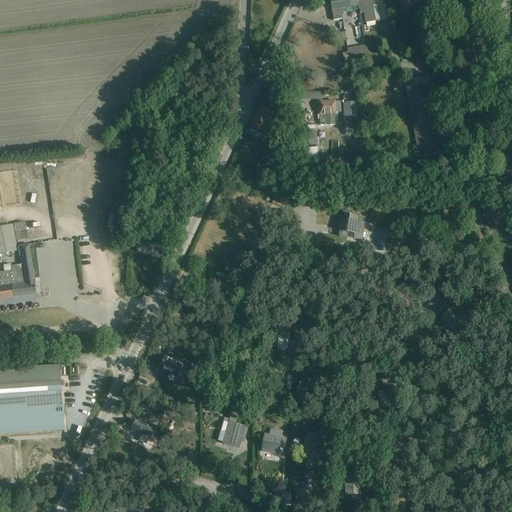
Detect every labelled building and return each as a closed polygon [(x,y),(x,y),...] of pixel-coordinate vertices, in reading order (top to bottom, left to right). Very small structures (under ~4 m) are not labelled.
[(359,7),(357,0),(330,0),(333,20),(342,18),(341,12),(358,9),(358,7),(359,7)] [(365,22),(380,19),(377,4),(375,4),(374,0),(357,0),(359,7),(360,13),(364,12),(365,22)] [(406,16),(422,13),(421,6),(419,6),(417,0),(400,0),(403,10),(405,10),(406,16)] [(399,53),(406,51),(403,40),(397,42),(399,53)] [(362,42),(348,48),(352,56),(365,50),(362,42)] [(487,67),(488,81),(497,80),(497,74),(499,73),(498,69),(496,69),(496,66),(487,67)] [(453,86),(468,84),(466,67),(451,69),(453,86)] [(420,159),(446,154),(433,87),(432,87),(430,75),(410,78),(411,85),(406,86),(407,92),(406,92),(420,159)] [(295,89),(313,89),(313,80),(296,79),(295,89)] [(508,83),(500,85),(501,95),(510,94),(509,88),(511,88),(511,85),(509,85),(508,83)] [(454,86),(443,88),(444,95),(446,95),(447,100),(454,99),(453,92),(456,92),(455,87),(454,87),(454,86)] [(320,124),(335,124),(335,109),(337,109),(337,112),(342,112),(342,109),(341,109),(340,102),(320,102),(320,124)] [(342,137),(363,134),(360,113),(356,113),(356,112),(357,112),(357,109),(355,110),(354,102),(344,102),(344,112),(349,111),(350,113),(344,113),(345,119),(344,119),(344,125),(341,126),(342,137)] [(266,136),(276,112),(260,105),(249,129),(266,136)] [(452,136),(466,134),(463,116),(449,118),(452,136)] [(308,129),(309,143),(318,142),(316,128),(308,129)] [(322,146),(299,148),(301,162),(323,159),(322,146)] [(356,160),(342,159),(342,168),(356,169),(356,160)] [(303,202),(312,202),(312,187),(303,187),(303,202)] [(182,203),(172,199),(169,209),(179,213),(182,203)] [(354,239),(362,240),(365,217),(340,214),(338,231),(340,231),(339,236),(354,238),(354,239)] [(136,251),(163,254),(164,241),(145,239),(147,220),(137,219),(134,238),(138,239),(136,251)] [(13,223),(16,239),(28,238),(26,229),(25,229),(24,221),(13,223)] [(0,253),(18,250),(13,223),(1,226),(0,225),(0,253)] [(0,298),(36,293),(30,243),(17,245),(19,256),(20,256),(21,263),(11,265),(11,263),(3,264),(4,271),(0,270),(0,298)] [(436,310),(443,317),(440,319),(454,335),(467,324),(452,308),(451,309),(445,302),(436,310)] [(239,323),(235,333),(244,336),(247,325),(239,323)] [(272,325),(270,342),(278,343),(277,349),(288,350),(288,341),(289,341),(290,326),(272,325)] [(176,374),(180,360),(165,356),(161,369),(176,374)] [(266,402),(276,407),(282,398),(276,394),(287,368),(276,365),(272,363),(263,383),(273,388),(266,402)] [(0,433),(63,429),(59,365),(0,369),(0,433)] [(383,379),(396,377),(395,368),(382,370),(383,379)] [(403,408),(397,388),(377,393),(382,410),(389,408),(390,412),(403,408)] [(313,398),(317,400),(319,396),(326,399),(329,393),(320,389),(318,393),(316,392),(313,398)] [(215,402),(214,394),(213,394),(212,390),(205,390),(205,395),(204,395),(205,404),(215,402)] [(219,440),(239,446),(240,441),(244,442),(248,428),(245,427),(245,425),(236,423),(238,416),(231,414),(225,432),(221,431),(219,440)] [(129,429),(149,438),(153,430),(132,422),(129,429)] [(283,430),(271,427),(270,433),(282,436),(283,430)] [(262,450),(279,453),(280,447),(285,448),(287,438),(265,433),(262,450)] [(305,456),(319,457),(320,435),(307,434),(306,438),(304,438),(303,449),(306,449),(305,456)] [(422,435),(409,435),(409,449),(422,449),(422,435)] [(361,483),(360,473),(344,474),(345,496),(361,495),(361,494),(369,494),(369,482),(361,483)] [(296,500),(307,499),(307,488),(296,488),(296,500)] [(292,506),(291,491),(279,491),(278,506),(292,506)] [(98,499),(91,496),(89,502),(95,505),(98,499)] [(0,504),(0,511),(13,511),(12,503),(0,504)]
